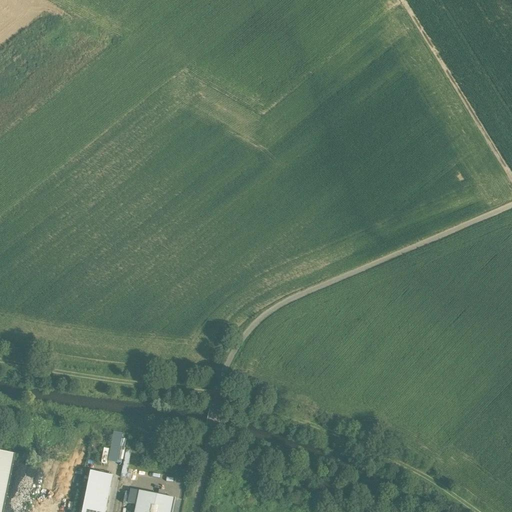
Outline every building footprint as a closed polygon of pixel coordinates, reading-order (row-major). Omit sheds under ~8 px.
[(124,463),(125,439),(122,439),(122,432),(110,432),(110,463),(124,463)] [(0,511),(2,511),(14,456),(0,453),(0,511)] [(105,511),(112,478),(90,474),(82,511),(105,511)] [(128,504),(137,506),(139,492),(131,491),(128,504)] [(172,511),(175,500),(164,497),(158,496),(139,492),(137,506),(135,511),(172,511)]
